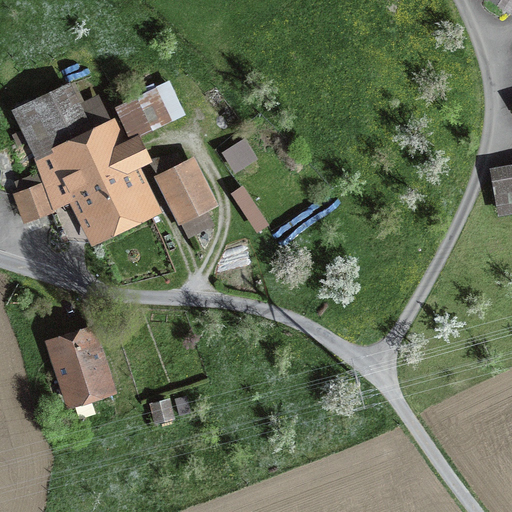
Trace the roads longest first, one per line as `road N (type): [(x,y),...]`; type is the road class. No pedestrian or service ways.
road 1 (unclassified): [(370,381),(462,215),(484,153),(486,73),(457,0)]
road 2 (unclassified): [(0,256),(104,291),(265,307),(326,340),(370,381)]
road 3 (track): [(188,300),(224,214),(209,166),(188,134),(154,140)]
road 4 (unclassified): [(370,381),(478,511)]
